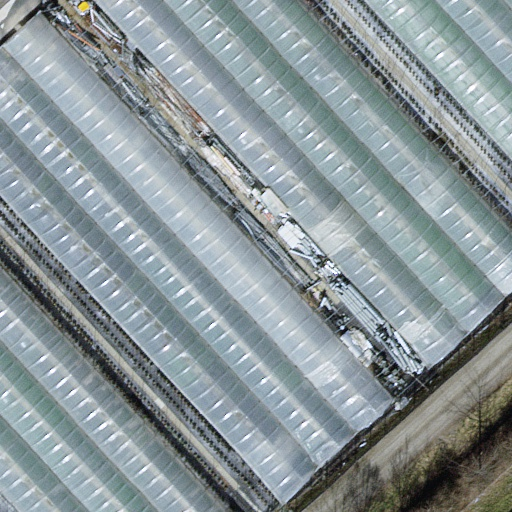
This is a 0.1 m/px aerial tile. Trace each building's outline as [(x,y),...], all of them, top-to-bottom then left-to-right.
[(38,0),(37,0),(0,34),(0,184),(285,491),(398,387),(38,0)] [(511,0),(110,0),(285,194),(277,227),(249,221),(388,376),(464,308),(328,276),(374,235),(288,139),(388,127),(452,197),(436,264),(501,278),(511,268),(511,214),(395,85),(501,71),(494,19),(511,23),(511,0)] [(0,243),(10,254),(39,227),(0,186),(0,243)] [(0,477),(30,511),(230,511),(0,248),(0,477)] [(0,511),(26,511),(0,482),(0,511)]
